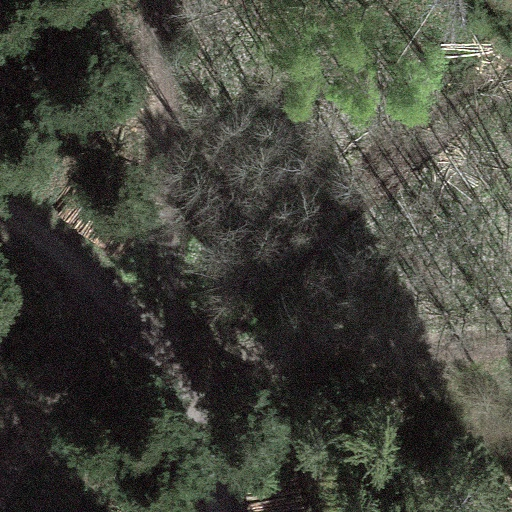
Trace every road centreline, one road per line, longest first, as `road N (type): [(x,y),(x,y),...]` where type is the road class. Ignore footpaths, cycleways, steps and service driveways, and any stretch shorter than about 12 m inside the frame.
road 1 (track): [(191,380),(137,346),(33,227),(0,207)]
road 2 (track): [(212,511),(192,426),(191,380)]
